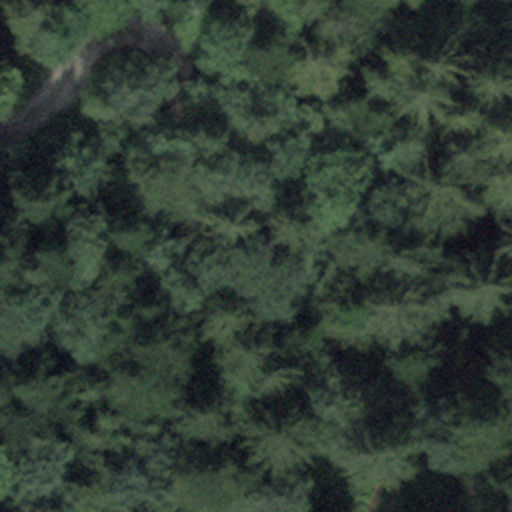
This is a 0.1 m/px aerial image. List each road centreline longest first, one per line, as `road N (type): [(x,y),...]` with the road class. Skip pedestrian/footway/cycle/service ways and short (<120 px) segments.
road 1 (track): [(0,142),(18,136),(80,80),(111,27),(160,50),(187,100),(158,384),(185,511)]
road 2 (track): [(414,416),(461,280),(511,209)]
